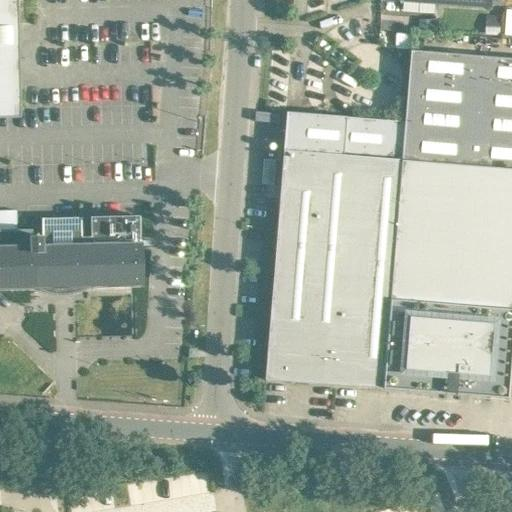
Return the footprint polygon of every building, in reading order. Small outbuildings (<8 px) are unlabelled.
[(0,0),(0,128),(23,128),(20,5),(20,4),(20,3),(21,1),(21,0),(0,0)] [(488,17),(487,37),(500,38),(501,18),(488,17)] [(411,52),(406,123),(402,162),(403,162),(511,170),(511,59),(431,54),(411,52)] [(402,162),(406,123),(287,114),(284,152),(266,381),(382,390),(383,390),(385,370),(402,162)] [(264,160),(262,185),(270,185),(274,185),(276,161),(264,160)] [(385,370),(383,390),(509,400),(511,367),(511,170),(403,162),(402,162),(385,370)] [(0,231),(0,290),(37,290),(41,292),(46,294),(50,295),(55,296),(59,297),(64,297),(69,296),(73,296),(78,295),(82,293),(87,291),(91,289),(143,287),(143,275),(142,247),(140,247),(140,242),(140,218),(91,219),(91,228),(74,228),(74,219),(43,220),(43,221),(32,221),(32,231),(0,231)]
